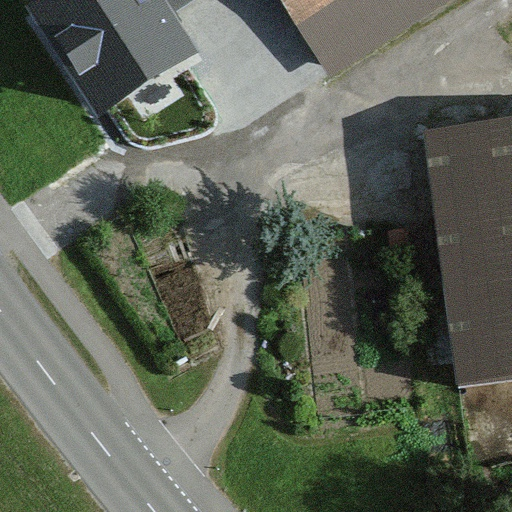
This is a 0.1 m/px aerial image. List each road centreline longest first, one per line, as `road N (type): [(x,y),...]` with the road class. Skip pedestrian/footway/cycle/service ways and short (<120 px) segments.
road 1 (track): [(511,0),(303,136),(265,181),(245,254),(242,340),(227,413),(167,511)]
road 2 (secondary): [(0,308),(155,511)]
